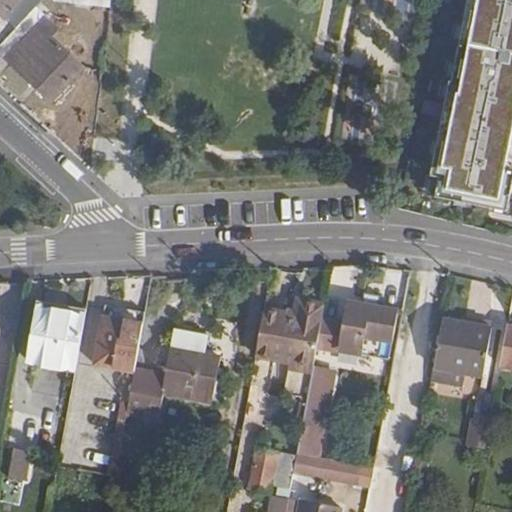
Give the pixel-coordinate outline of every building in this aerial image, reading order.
[(44,0),(43,0),(0,0),(0,12),(17,28),(35,8),(44,0)] [(511,0),(468,0),(453,75),(451,75),(430,174),(439,176),(435,195),(506,210),(511,181),(511,0)] [(50,37),(57,30),(35,8),(17,28),(0,46),(0,51),(52,101),(82,68),(50,37)] [(40,300),(39,307),(86,315),(87,308),(40,300)] [(297,314),(264,308),(256,355),(294,362),(293,366),(313,370),(325,305),(300,301),(297,314)] [(390,357),(399,310),(349,301),(339,347),(390,357)] [(39,307),(29,360),(76,369),(86,315),(39,307)] [(103,316),(94,363),(135,370),(144,324),(103,316)] [(493,327),(443,317),(431,382),(461,387),(463,373),(484,376),(493,327)] [(511,325),(509,325),(502,365),(511,366),(511,325)] [(135,370),(127,414),(140,416),(142,407),(159,410),(163,392),(212,400),(221,357),(172,348),(166,374),(135,370)] [(333,378),(315,375),(301,455),(318,459),(333,378)] [(464,447),(483,449),(487,421),(467,419),(464,447)] [(27,481),(33,452),(14,449),(8,478),(27,481)] [(287,511),(295,472),(298,457),(257,449),(249,488),(272,493),(268,511),(287,511)] [(359,485),(363,468),(318,459),(301,455),(298,455),(298,457),(295,472),(359,485)] [(339,511),(341,506),(303,500),(301,511),(339,511)]
